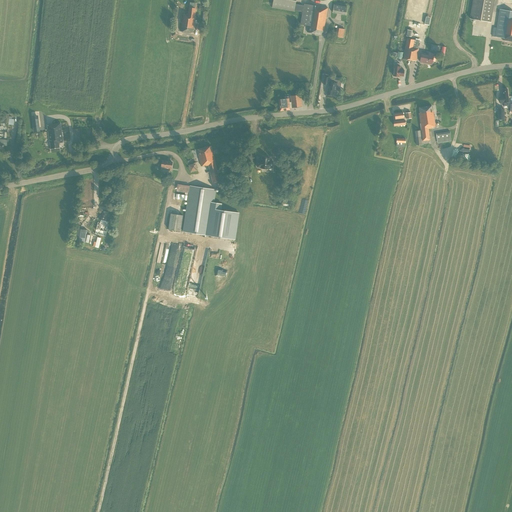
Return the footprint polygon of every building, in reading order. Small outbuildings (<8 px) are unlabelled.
[(295,4),(296,2),(295,2),(295,0),(273,0),(272,7),(294,11),(294,10),(302,12),(302,13),(300,24),(308,25),(307,32),(323,35),(327,7),(315,5),(315,6),(304,4),(304,6),(295,4)] [(490,22),(494,0),(472,0),(470,18),(490,22)] [(334,4),(332,13),(346,15),(347,7),(334,4)] [(192,33),(196,8),(189,7),(188,13),(187,13),(186,14),(183,14),(181,31),(192,33)] [(511,11),(500,9),(495,37),(502,38),(502,40),(511,41),(511,11)] [(343,38),(345,29),(336,28),(335,36),(343,38)] [(414,40),(407,38),(403,58),(416,61),(418,48),(419,41),(414,40)] [(429,52),(428,56),(421,54),(420,62),(431,64),(433,57),(434,58),(435,54),(429,52)] [(395,63),(395,66),(394,66),(393,76),(399,77),(399,76),(403,76),(404,70),(400,69),(401,66),(400,66),(400,63),(395,63)] [(329,81),(328,87),(327,94),(333,95),(334,90),(336,90),(338,82),(329,81)] [(508,102),(507,89),(502,89),(502,96),(499,96),(500,103),(508,102)] [(300,94),(290,96),(291,102),(289,102),(289,96),(284,96),(284,99),(279,99),(280,111),(290,109),(290,108),(302,106),(300,94)] [(432,111),(431,105),(419,107),(420,113),(419,113),(422,141),(430,140),(428,128),(435,127),(433,110),(432,111)] [(403,117),(402,112),(395,113),(395,118),(396,118),(396,121),(393,121),(394,126),(406,125),(405,120),(403,120),(403,117)] [(52,124),(47,125),(49,139),(50,139),(51,148),(60,147),(59,142),(63,142),(60,122),(52,124)] [(451,141),(450,132),(436,133),(438,143),(451,141)] [(406,139),(397,138),(397,147),(405,147),(405,143),(406,143),(406,139)] [(219,181),(211,146),(198,149),(199,154),(198,154),(201,166),(208,165),(213,183),(219,181)] [(269,157),(261,157),(261,160),(257,160),(256,166),(260,167),(260,168),(268,168),(272,168),(273,161),(269,161),(269,157)] [(171,168),(172,162),(162,161),(161,167),(169,168),(168,171),(171,171),(171,168)] [(221,204),(214,203),(215,190),(190,186),(179,184),(178,191),(179,191),(179,194),(183,194),(183,192),(189,193),(183,231),(234,239),(238,213),(221,210),(221,204)] [(106,219),(108,212),(103,211),(101,218),(101,220),(100,220),(100,222),(98,221),(95,234),(106,236),(109,222),(106,221),(106,219)] [(180,231),(182,215),(171,214),(168,229),(180,231)]
